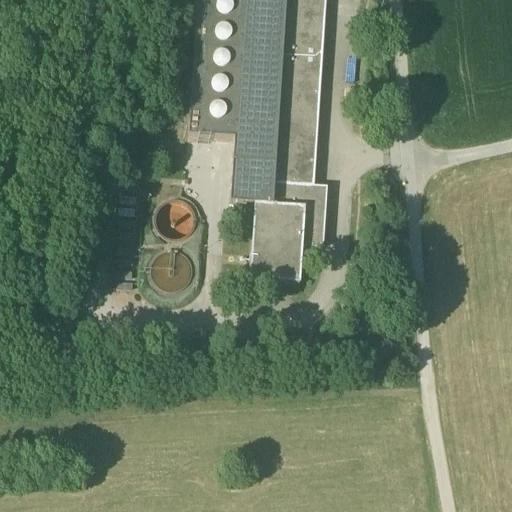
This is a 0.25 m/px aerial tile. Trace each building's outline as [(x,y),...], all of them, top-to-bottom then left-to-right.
[(230,166),(273,169),(284,0),(194,0),(185,142),(231,145),(230,166)] [(324,1),(301,0),(284,0),(273,169),(272,189),(312,191),(324,1)] [(325,192),(312,191),(272,189),(273,169),(230,166),(227,208),(252,210),(247,286),(297,289),(300,251),(321,253),(325,192)] [(153,232),(162,244),(179,245),(191,234),(191,219),(181,207),(167,206),(154,216),(153,232)] [(150,281),(160,293),(177,295),(188,283),(189,268),(178,257),(164,256),(152,266),(150,281)]
